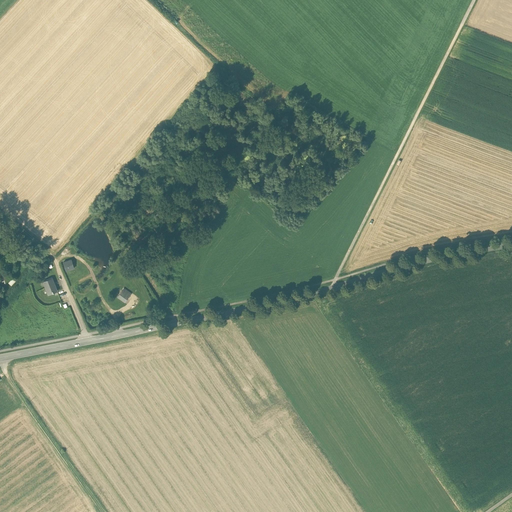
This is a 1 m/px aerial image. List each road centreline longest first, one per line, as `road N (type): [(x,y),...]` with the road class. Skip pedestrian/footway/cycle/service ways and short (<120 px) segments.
road 1 (secondary): [(0,357),(511,244)]
road 2 (track): [(336,286),(473,0)]
road 3 (track): [(3,357),(6,374),(103,511)]
